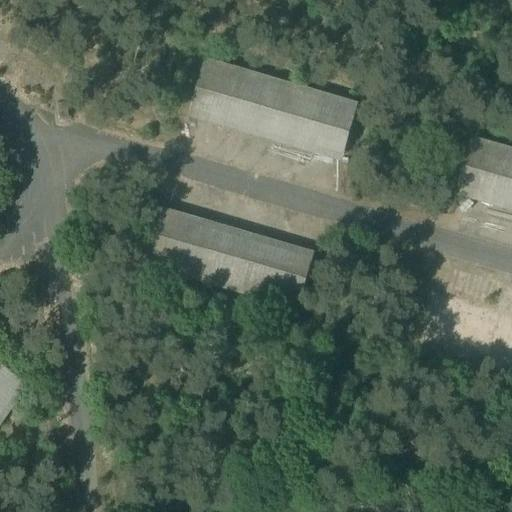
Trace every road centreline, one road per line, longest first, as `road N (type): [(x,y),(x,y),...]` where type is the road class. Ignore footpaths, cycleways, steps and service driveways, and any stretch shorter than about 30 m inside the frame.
road 1 (unknown): [(511,283),(106,169),(65,148)]
road 2 (unknown): [(89,511),(66,283),(45,190)]
